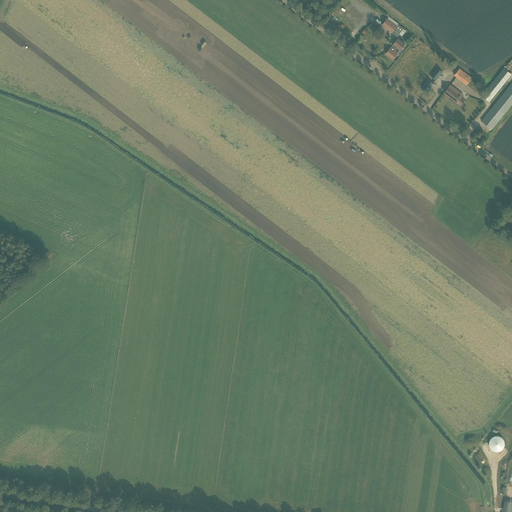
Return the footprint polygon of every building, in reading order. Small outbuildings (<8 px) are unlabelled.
[(403,29),(398,25),(397,25),(387,18),(382,25),(397,37),(403,29)] [(396,53),(399,50),(400,51),(405,44),(397,38),(392,44),(394,45),(393,47),(392,46),(390,49),(390,48),(386,54),(393,60),(397,54),(396,53)] [(465,85),(471,78),(459,67),(453,74),(465,85)] [(436,80),(442,72),(436,68),(432,73),(434,74),(431,77),(436,80)] [(504,68),(481,96),(489,102),(511,75),(504,68)] [(427,91),(430,87),(433,84),(428,80),(422,88),(427,91)] [(492,129),(511,103),(511,82),(481,121),(492,129)] [(450,85),(444,92),(460,105),(465,99),(462,97),(463,95),(450,85)] [(507,440),(507,439),(507,438),(506,437),(506,436),(505,435),(504,434),(503,433),(502,432),(501,432),(500,432),(499,432),(498,432),(497,432),(496,432),(495,433),(494,434),(493,434),(493,435),(492,435),(492,436),(492,437),(491,437),(491,438),(491,439),(491,440),(491,441),(491,442),(492,443),(492,444),(493,445),(494,446),(495,446),(495,447),(496,447),(497,447),(498,447),(499,447),(500,447),(501,447),(502,447),(503,447),(503,446),(504,446),(504,445),(505,445),(505,444),(506,443),(506,442),(507,441),(507,440)]
